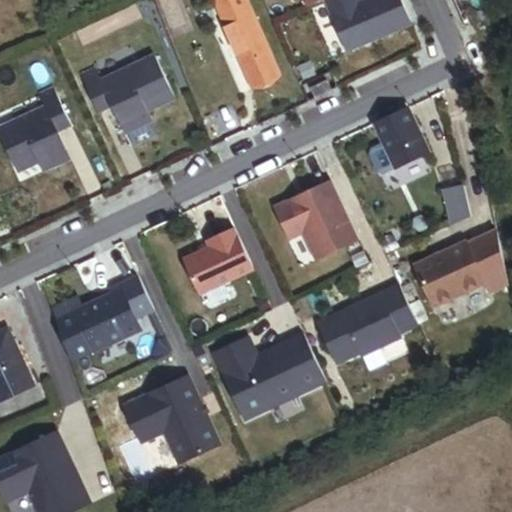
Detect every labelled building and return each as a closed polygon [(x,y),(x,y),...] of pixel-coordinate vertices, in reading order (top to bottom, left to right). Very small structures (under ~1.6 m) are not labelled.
[(275,75),(242,0),(211,0),(248,86),(275,75)] [(407,22),(397,0),(361,0),(362,1),(355,3),(353,0),(320,0),(342,49),(407,22)] [(175,95),(155,53),(101,78),(95,66),(80,73),(95,105),(109,99),(112,105),(120,122),(151,107),(175,95)] [(304,99),(332,86),(325,70),(297,83),(304,99)] [(65,146),(57,129),(54,123),(67,117),(53,85),(39,91),(45,104),(0,125),(0,134),(16,169),(39,158),(65,146)] [(98,111),(112,105),(109,99),(95,105),(98,111)] [(424,151),(402,105),(368,121),(390,167),(424,151)] [(124,130),(156,115),(151,107),(120,122),(124,130)] [(70,123),(67,117),(54,123),(57,129),(70,123)] [(69,155),(65,146),(39,158),(43,167),(69,155)] [(355,237),(327,178),(297,192),(298,194),(288,199),(287,197),(270,205),(285,236),(299,230),(312,257),(355,237)] [(441,188),(450,223),(472,217),(463,182),(441,188)] [(195,291),(249,266),(230,223),(202,236),(206,243),(179,256),(195,291)] [(483,279),(464,236),(411,260),(429,303),(483,279)] [(138,327),(133,316),(151,308),(136,275),(117,284),(120,291),(111,295),(111,293),(73,310),(91,349),(138,327)] [(413,319),(398,286),(394,279),(348,301),(349,304),(337,310),(335,306),(312,318),(331,357),(355,346),(357,351),(396,332),(394,328),(413,319)] [(337,310),(349,304),(348,301),(335,306),(337,310)] [(0,399),(32,385),(7,329),(0,331),(0,399)] [(254,410),(322,379),(319,374),(299,330),(276,341),(278,345),(256,356),(254,351),(245,333),(210,349),(233,401),(247,395),(254,410)] [(256,356),(278,345),(276,341),(254,351),(256,356)] [(217,443),(187,379),(124,408),(140,441),(162,431),(177,462),(217,443)] [(72,463),(57,429),(0,454),(0,492),(4,500),(26,490),(36,511),(64,511),(90,501),(78,474),(74,476),(69,465),(72,463)]
